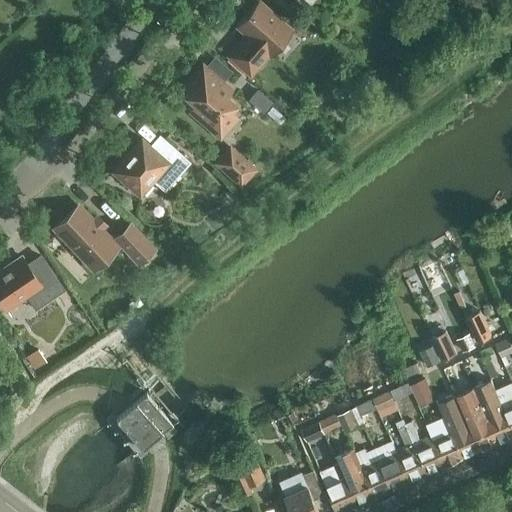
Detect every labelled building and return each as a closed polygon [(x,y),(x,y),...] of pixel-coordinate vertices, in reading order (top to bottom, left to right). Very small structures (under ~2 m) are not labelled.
[(267,50),(269,52),(289,29),(258,2),(238,25),(248,33),(230,54),(249,71),(267,50)] [(221,83),(233,70),(215,54),(203,68),(202,67),(191,80),(197,86),(189,95),(197,102),(191,109),(219,133),(234,116),(227,110),(232,104),(223,97),(229,90),(221,83)] [(156,182),(181,154),(159,135),(149,145),(140,138),(112,170),(139,194),(152,179),(156,182)] [(213,161),(241,186),(257,167),(230,142),(213,161)] [(55,226),(93,267),(116,246),(77,205),(55,226)] [(116,237),(139,261),(152,248),(129,224),(116,237)] [(35,307),(62,288),(40,255),(26,264),(20,255),(6,265),(8,267),(0,271),(0,301),(5,309),(27,295),(35,307)] [(431,335),(441,358),(458,351),(448,328),(431,335)] [(22,356),(33,376),(50,366),(38,346),(22,356)] [(409,380),(414,390),(415,392),(429,386),(424,374),(409,380)] [(511,422),(503,402),(499,395),(498,395),(491,378),(474,386),(485,410),(498,439),(511,433),(511,422)] [(395,398),(414,390),(409,380),(391,388),(395,398)] [(480,447),(498,439),(485,410),(474,386),(457,393),(468,418),(480,447)] [(379,408),(396,401),(395,398),(391,388),(374,396),(379,408)] [(115,416),(141,447),(172,422),(145,390),(115,416)] [(511,397),(508,400),(504,392),(499,395),(503,402),(511,422),(511,397)] [(463,455),(480,447),(468,418),(457,393),(455,394),(456,394),(440,401),(451,425),(463,455)] [(379,409),(379,408),(374,396),(356,404),(363,421),(364,421),(361,414),(378,406),(379,409)] [(445,463),(463,455),(451,425),(440,401),(439,401),(445,415),(428,423),(433,433),(445,463)] [(346,429),(363,421),(356,404),(339,411),(346,429)] [(345,429),(346,429),(339,411),(321,419),(326,431),(343,424),(345,429)] [(415,441),(406,422),(405,422),(403,417),(396,421),(406,444),(398,448),(411,478),(428,471),(415,441)] [(307,440),(326,431),(321,419),(302,428),(307,440)] [(433,433),(428,423),(427,423),(431,433),(420,438),(412,419),(406,422),(415,441),(428,471),(445,463),(433,433)] [(411,478),(398,448),(396,449),(392,440),(375,447),(380,456),(392,486),(411,478)] [(362,464),(356,451),(354,447),(337,454),(345,472),(358,501),(375,494),(362,464)] [(375,494),(392,486),(380,456),(375,447),(367,451),(365,447),(356,451),(362,464),(375,494)] [(234,473),(245,495),(253,492),(249,484),(265,477),(253,451),(237,459),(242,469),(234,473)] [(337,510),(358,501),(345,472),(337,454),(335,455),(338,462),(320,470),(337,510)] [(320,511),(315,499),(326,494),(314,468),(303,473),(300,472),(282,480),(281,482),(294,511),(320,511)]
